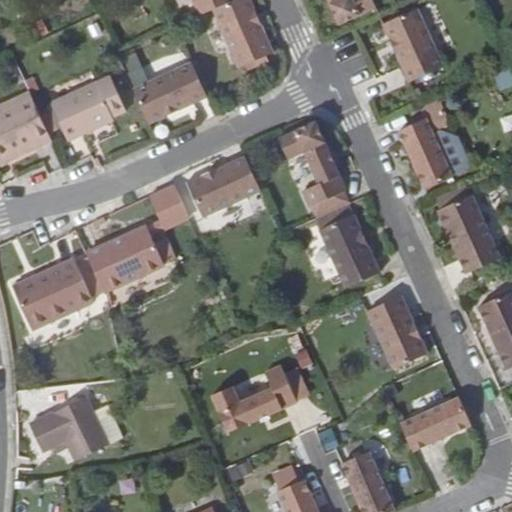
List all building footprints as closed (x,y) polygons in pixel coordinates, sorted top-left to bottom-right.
[(213,9),(234,0),(233,0),(192,0),(199,14),(213,9)] [(257,13),(251,0),(233,0),(234,0),(213,9),(239,67),(273,52),(260,20),(255,22),(252,16),(257,13)] [(329,0),(340,24),(376,7),(373,0),(329,0)] [(402,49),(397,52),(411,82),(446,67),(418,7),(384,23),(394,45),(399,43),(402,49)] [(394,45),(397,52),(402,49),(399,43),(394,45)] [(192,62),(133,89),(149,123),(207,97),(192,62)] [(52,107),(62,129),(66,138),(113,116),(95,78),(49,100),(52,107)] [(0,161),(50,139),(28,92),(0,105),(0,161)] [(422,108),(427,118),(433,130),(448,123),(438,100),(422,108)] [(51,134),(62,129),(52,107),(41,112),(51,134)] [(433,130),(427,118),(401,131),(410,151),(415,149),(419,156),(413,158),(427,189),(454,176),(454,175),(435,135),(433,130)] [(348,191),(316,121),(280,137),(290,159),(305,152),(320,184),(304,191),(312,207),(348,191)] [(441,132),(435,135),(454,175),(471,167),(457,137),(441,132)] [(415,149),(410,151),(413,158),(419,156),(415,149)] [(262,190),(246,155),(216,169),(219,174),(211,178),(208,173),(189,182),(205,216),(262,190)] [(219,174),(216,169),(208,173),(211,178),(219,174)] [(473,195),(468,183),(433,199),(439,210),(473,195)] [(152,194),(149,195),(150,197),(160,220),(164,227),(188,216),(174,184),(152,194)] [(502,258),(473,195),(439,210),(448,231),(453,229),(457,238),(453,240),(468,273),(502,258)] [(364,233),(349,203),(315,218),(347,288),(382,272),(368,242),(364,244),(359,236),(364,233)] [(164,227),(160,220),(146,226),(149,234),(164,227)] [(146,226),(86,254),(89,260),(104,291),(163,263),(155,246),(149,234),(146,226)] [(448,231),(453,240),(457,238),(453,229),(448,231)] [(368,242),(364,233),(359,236),(364,244),(368,242)] [(164,241),(155,246),(163,263),(172,259),(164,241)] [(104,291),(89,260),(76,265),(92,298),(104,293),(104,291)] [(92,298),(76,265),(74,261),(11,290),(31,332),(93,302),(92,298)] [(500,334),(494,336),(509,368),(511,367),(511,292),(481,307),(490,327),(496,325),(500,334)] [(407,317),(412,315),(403,295),(369,310),(395,367),(429,353),(415,322),(410,324),(407,317)] [(415,322),(412,315),(407,317),(410,324),(415,322)] [(490,327),(494,336),(500,334),(496,325),(490,327)] [(227,433),(310,396),(294,359),(263,372),(271,387),(237,402),(230,386),(209,395),(227,433)] [(443,439),(473,426),(460,398),(400,424),(413,453),(436,442),(434,437),(441,434),(443,439)] [(108,445),(85,399),(29,427),(43,454),(66,441),(75,462),(108,445)] [(368,451),(341,463),(347,478),(350,486),(355,484),(358,491),(354,494),(361,511),(392,511),(395,511),(368,451)] [(276,491),(284,511),(318,511),(318,509),(313,511),(309,503),(314,501),(311,493),(305,479),(276,491)] [(313,511),(318,509),(314,501),(309,503),(313,511)]
